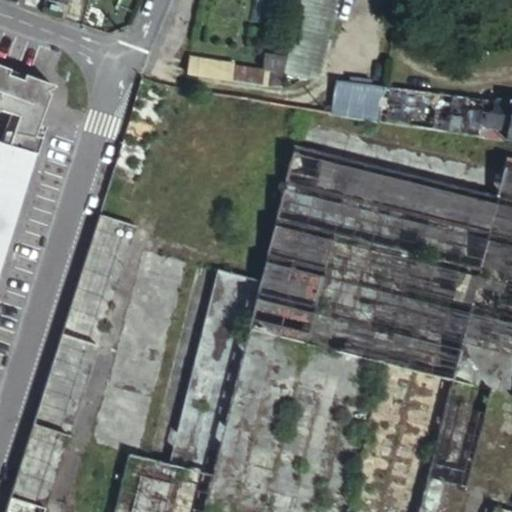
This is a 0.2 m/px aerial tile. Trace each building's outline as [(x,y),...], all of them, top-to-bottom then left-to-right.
[(305,0),(298,32),(289,70),(322,75),(338,0),(305,0)] [(270,50),(267,66),(282,68),(286,53),(270,50)] [(267,66),(192,51),(189,69),(286,86),(286,84),(279,83),(282,68),(267,66)] [(0,108),(11,116),(5,139),(0,137),(0,241),(34,131),(31,127),(46,89),(45,84),(52,79),(24,69),(22,73),(7,67),(8,62),(0,59),(0,108)] [(286,86),(189,69),(186,85),(288,100),(290,85),(286,84),(286,86)] [(147,142),(166,82),(140,74),(119,134),(147,142)] [(337,108),(511,133),(511,103),(389,84),(341,76),(337,108)] [(82,117),(65,110),(59,132),(76,138),(82,117)] [(434,251),(462,146),(307,113),(287,192),(321,215),(319,223),(434,251)] [(109,164),(133,174),(147,142),(119,134),(109,164)] [(511,156),(482,149),(462,146),(434,251),(319,223),(281,215),(264,276),(215,472),(205,470),(194,511),(413,511),(424,472),(450,479),(463,481),(488,390),(511,393),(511,156)] [(100,189),(127,199),(133,174),(109,164),(100,189)] [(93,212),(119,220),(127,199),(100,189),(93,212)] [(321,215),(287,192),(281,215),(319,223),(321,215)] [(130,225),(119,220),(93,212),(56,323),(24,419),(63,431),(66,432),(124,242),(130,225)] [(264,276),(124,242),(66,432),(95,440),(132,451),(205,470),(215,472),(264,276)] [(38,511),(63,431),(24,419),(0,497),(0,511),(38,511)] [(132,451),(116,511),(194,511),(205,470),(132,451)] [(440,511),(450,479),(424,472),(413,511),(440,511)] [(511,511),(511,504),(490,499),(486,511),(511,511)]
